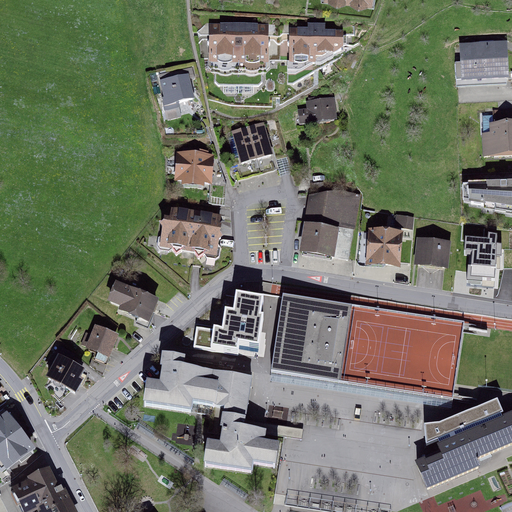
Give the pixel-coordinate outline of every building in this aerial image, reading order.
[(382,0),(327,0),(327,4),(381,12),(382,0)] [(276,28),(214,30),(215,79),(277,77),(276,28)] [(352,33),(295,34),(296,84),(306,83),(353,56),(352,33)] [(458,90),(511,89),(511,49),(458,50),(458,90)] [(193,73),(158,81),(165,112),(200,104),(193,73)] [(311,115),(303,116),(305,132),(342,128),(340,104),(310,107),(311,115)] [(489,162),(511,159),(511,112),(485,114),(489,162)] [(271,131),(237,141),(246,171),(280,161),(271,131)] [(215,160),(180,159),(179,190),(215,191),(215,160)] [(484,216),(511,218),(511,188),(466,189),(467,207),(475,210),(483,211),(484,216)] [(357,202),(314,196),(305,259),(348,265),(357,202)] [(164,212),(157,255),(221,264),(227,221),(164,212)] [(396,225),(414,226),(415,214),(397,212),(396,225)] [(410,240),(375,235),(371,266),(406,271),(410,240)] [(499,277),(505,242),(474,237),(468,272),(499,277)] [(455,247),(420,242),(416,273),(451,278),(455,247)] [(158,330),(166,307),(123,291),(115,313),(158,330)] [(252,333),(261,334),(263,319),(261,318),(264,301),(236,297),(234,314),(225,314),(222,333),(197,329),(194,349),(214,352),(214,347),(226,349),(227,343),(250,346),(252,333)] [(275,383),(346,393),(358,312),(287,302),(275,383)] [(111,362),(121,340),(94,329),(84,351),(111,362)] [(225,410),(224,418),(244,421),(245,421),(252,380),(205,374),(183,370),(184,361),(163,357),(161,369),(165,370),(163,387),(148,385),(145,406),(191,413),(192,404),(215,408),(225,410)] [(80,400),(91,379),(65,365),(54,386),(80,400)] [(417,465),(427,490),(478,468),(476,461),(511,445),(511,415),(502,420),(501,417),(503,416),(497,402),(438,427),(424,428),(426,448),(438,443),(439,447),(438,447),(441,455),(417,465)] [(276,408),(276,422),(287,422),(287,408),(276,408)] [(19,428),(10,416),(0,424),(0,459),(8,469),(31,451),(15,431),(19,428)] [(243,430),(244,421),(224,418),(223,418),(221,429),(225,430),(225,433),(224,433),(224,435),(225,436),(223,447),(208,445),(205,467),(251,473),(253,465),(275,468),(278,446),(263,444),(265,434),(243,430)] [(276,423),(276,434),(303,436),(304,425),(276,423)] [(46,472),(29,480),(30,482),(17,489),(24,503),(21,505),(24,511),(32,511),(39,509),(40,511),(70,511),(62,493),(58,495),(46,472)] [(174,511),(186,491),(160,477),(143,509),(148,511),(174,511)]
